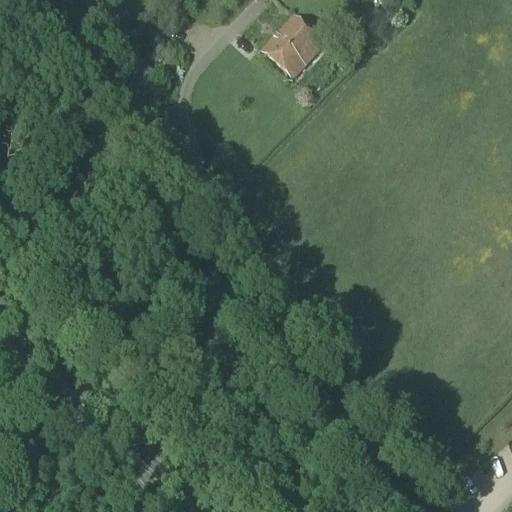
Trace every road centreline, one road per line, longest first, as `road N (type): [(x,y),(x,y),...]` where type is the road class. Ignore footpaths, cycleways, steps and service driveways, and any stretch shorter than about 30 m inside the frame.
road 1 (track): [(461,511),(0,1)]
road 2 (primary): [(191,511),(0,311)]
